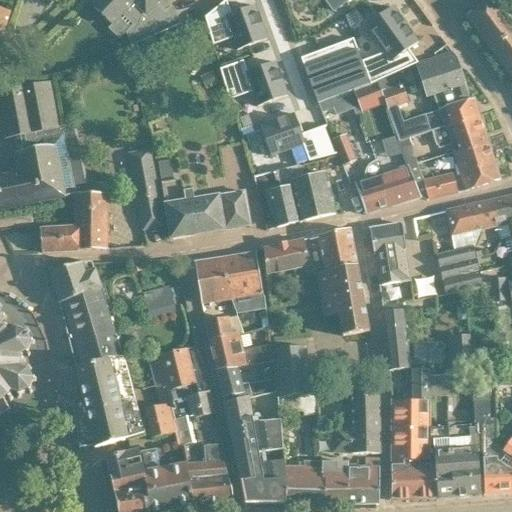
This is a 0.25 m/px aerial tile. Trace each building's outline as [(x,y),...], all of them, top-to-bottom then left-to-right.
[(181,25),(173,7),(164,11),(156,3),(159,0),(98,0),(92,7),(112,25),(122,15),(133,26),(126,34),(131,47),(181,25)] [(325,0),(332,9),(344,0),(346,0),(347,2),(349,0),(325,0)] [(488,0),(466,17),(511,80),(511,26),(492,0),(488,0)] [(226,1),(204,18),(213,46),(233,39),(237,51),(267,40),(255,6),(231,15),(226,1)] [(384,54),(362,62),(370,86),(376,82),(418,64),(408,51),(418,44),(392,8),(365,28),(384,54)] [(0,42),(10,13),(0,9),(0,42)] [(339,59),(305,72),(306,73),(318,105),(348,94),(370,86),(354,43),(354,41),(335,48),(339,59)] [(243,62),(220,70),(229,101),(252,93),(257,108),(287,97),(275,63),(247,73),(243,62)] [(421,118),(416,138),(444,129),(475,118),(479,117),(474,100),(469,101),(459,71),(443,76),(443,74),(441,75),(437,65),(417,71),(426,98),(433,96),(438,112),(421,118)] [(377,82),(387,110),(408,103),(397,74),(377,82)] [(75,194),(62,128),(58,129),(49,82),(22,87),(22,85),(0,89),(0,123),(3,140),(14,138),(17,154),(16,154),(19,173),(0,177),(0,211),(65,198),(75,194)] [(383,101),(377,84),(353,93),(360,110),(383,101)] [(248,116),(239,120),(242,130),(252,126),(248,116)] [(295,116),(261,129),(272,159),(303,147),(309,163),(338,155),(326,126),(301,135),(295,116)] [(475,118),(432,133),(437,149),(450,145),(454,159),(471,153),(473,159),(491,152),(479,117),(475,118)] [(399,144),(409,140),(403,124),(393,127),(399,144)] [(332,141),(339,157),(343,167),(356,162),(346,135),(332,141)] [(401,152),(412,148),(410,141),(398,144),(401,152)] [(66,145),(73,175),(84,173),(77,143),(66,145)] [(129,155),(142,222),(144,234),(145,234),(145,230),(164,227),(149,151),(129,155)] [(471,153),(454,159),(466,192),(500,180),(491,152),(473,159),(471,153)] [(170,160),(158,162),(161,183),(173,181),(170,160)] [(391,208),(381,175),(376,161),(372,163),(368,167),(366,169),(365,173),(365,176),(365,180),(356,183),(355,183),(354,183),(366,216),(391,208)] [(307,163),(284,168),(299,223),(335,215),(326,174),(302,179),(299,167),(307,165),(307,163)] [(421,199),(406,167),(381,175),(391,208),(421,199)] [(299,223),(284,168),(272,171),(275,181),(278,183),(281,182),(282,188),(268,191),(277,229),(299,223)] [(458,194),(453,175),(424,182),(422,182),(427,202),(429,201),(458,194)] [(173,181),(161,183),(171,240),(224,231),(250,227),(244,192),(193,201),(191,192),(184,193),(182,180),(173,181)] [(75,194),(76,225),(76,251),(107,251),(106,194),(75,194)] [(511,197),(477,205),(478,210),(487,208),(492,227),(509,223),(511,234),(511,233),(511,197)] [(474,246),(480,230),(492,227),(487,208),(478,210),(477,205),(446,212),(450,232),(455,251),(473,247),(474,246)] [(76,252),(76,251),(76,225),(39,229),(42,254),(76,252)] [(370,230),(377,276),(378,281),(379,288),(411,282),(402,225),(370,230)] [(319,237),(325,273),(357,267),(350,230),(319,237)] [(263,250),(266,276),(293,270),(295,281),(311,277),(303,241),(263,250)] [(475,253),(473,247),(455,251),(436,256),(439,268),(475,259),(475,258),(476,258),(475,253)] [(262,294),(256,254),(223,259),(229,301),(245,298),(246,305),(247,317),(260,315),(261,320),(267,320),(266,308),(262,294)] [(209,304),(229,301),(223,259),(195,263),(201,305),(209,304)] [(439,268),(442,280),(478,272),(475,259),(439,268)] [(76,367),(76,369),(121,357),(126,356),(103,284),(99,286),(92,263),(81,263),(64,269),(62,264),(48,269),(60,307),(76,367)] [(357,267),(325,273),(326,274),(316,274),(324,318),(339,316),(339,318),(343,337),(369,332),(357,267)] [(478,272),(442,280),(446,295),(483,288),(478,272)] [(489,280),(492,303),(508,302),(504,278),(489,280)] [(145,303),(149,318),(175,311),(171,296),(145,303)] [(281,297),(272,297),(272,305),(281,305),(281,297)] [(0,415),(7,412),(8,415),(10,413),(9,411),(12,410),(11,408),(8,409),(4,400),(6,399),(10,402),(13,399),(9,395),(10,393),(17,395),(17,399),(21,399),(21,395),(27,392),(30,395),(33,392),(30,389),(32,382),(36,382),(36,378),(32,378),(29,372),(32,369),(28,366),(26,369),(19,367),(20,365),(25,364),(25,360),(20,360),(19,357),(25,355),(28,357),(31,354),(27,352),(30,345),(34,345),(34,341),(30,341),(27,335),(30,332),(26,329),(24,332),(17,330),(17,326),(13,326),(13,330),(7,333),(6,331),(9,327),(6,324),(2,328),(0,326),(0,325),(2,320),(6,320),(6,316),(2,316),(0,312),(0,308),(2,307),(0,305),(0,415)] [(382,314),(385,343),(406,341),(403,311),(382,314)] [(272,362),(270,350),(270,347),(243,351),(239,333),(242,332),(237,317),(228,319),(205,323),(216,371),(238,368),(239,370),(272,365),(272,362)] [(467,336),(453,336),(455,375),(469,374),(467,336)] [(406,341),(385,343),(389,372),(409,370),(406,341)] [(285,349),(270,350),(272,362),(272,365),(273,381),(274,383),(274,391),(275,399),(302,396),(310,395),(305,347),(285,349)] [(178,444),(186,465),(194,508),(194,509),(195,508),(233,505),(224,465),(222,447),(209,393),(198,396),(187,349),(157,355),(159,362),(148,365),(158,408),(147,410),(154,439),(175,433),(178,444)] [(121,357),(76,369),(76,370),(95,449),(144,434),(129,371),(125,372),(121,357)] [(238,368),(216,371),(224,404),(252,397),(248,385),(248,383),(242,384),(239,370),(238,368)] [(490,385),(488,369),(472,371),(473,386),(490,385)] [(430,396),(430,376),(430,370),(413,371),(414,402),(391,402),(391,502),(438,500),(433,440),(430,440),(430,428),(431,401),(430,401),(430,396)] [(511,371),(495,371),(495,387),(511,387),(511,371)] [(452,375),(430,376),(430,396),(453,395),(452,375)] [(274,383),(273,381),(248,385),(252,397),(259,395),(274,391),(274,383)] [(333,453),(353,455),(379,455),(378,394),(351,395),(352,430),(334,428),(333,453)] [(310,395),(302,396),(303,417),(316,416),(315,401),(315,397),(310,397),(310,395)] [(287,505),(284,468),(280,420),(252,423),(248,399),(224,405),(234,450),(245,505),(246,505),(283,505),(285,505),(287,505)] [(511,472),(508,470),(498,463),(496,417),(490,418),(489,400),(473,400),(477,453),(483,453),(483,476),(484,496),(504,495),(509,495),(511,494),(511,472)] [(471,425),(430,428),(430,440),(433,440),(438,500),(480,496),(479,476),(477,461),(474,461),(471,425)] [(157,449),(140,453),(138,453),(146,487),(146,489),(147,488),(149,495),(141,497),(144,511),(173,511),(194,508),(186,465),(161,469),(157,449)] [(109,475),(113,494),(146,487),(138,453),(140,453),(139,450),(105,458),(109,475)] [(323,463),(323,479),(324,479),(324,505),(379,505),(380,459),(366,459),(366,469),(357,469),(355,465),(347,465),(347,464),(323,463)] [(299,468),(284,468),(287,505),(324,505),(324,479),(323,479),(323,463),(303,461),(303,463),(298,462),(299,468)] [(144,511),(141,497),(149,495),(147,488),(146,489),(146,487),(113,494),(117,511),(144,511)]
